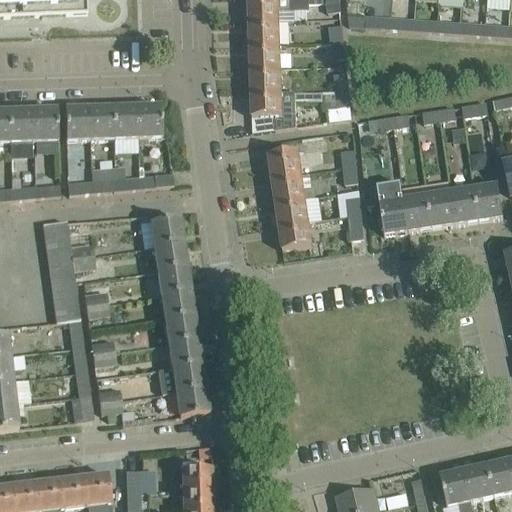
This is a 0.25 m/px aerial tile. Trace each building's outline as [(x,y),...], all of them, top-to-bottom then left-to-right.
[(0,0),(0,20),(87,17),(86,0),(0,0)] [(309,0),(293,3),(296,18),(312,14),(309,0)] [(338,0),(330,0),(325,1),(327,18),(340,16),(338,0)] [(278,2),(278,1),(248,2),(249,26),(279,25),(278,14),(290,13),(290,1),(278,2)] [(389,33),(413,35),(413,24),(414,15),(401,15),(401,23),(389,22),(389,33)] [(366,20),(348,18),(349,30),(352,31),(365,32),(366,20)] [(389,22),(366,20),(365,32),(389,33),(389,22)] [(413,24),(413,35),(436,37),(437,26),(413,24)] [(249,26),(250,50),(280,49),(279,25),(249,26)] [(461,27),(437,26),(436,37),(460,38),(461,27)] [(461,27),(460,38),(484,40),(485,29),(461,27)] [(484,40),(508,42),(509,31),(485,29),(484,40)] [(330,48),(343,46),(342,31),(329,32),(330,48)] [(343,46),(330,48),(323,48),(324,60),(331,59),(332,65),(345,63),(343,46)] [(286,48),(280,49),(250,50),(250,73),(280,72),(280,57),(286,57),(286,48)] [(250,73),(251,97),(281,96),(280,72),(250,73)] [(335,95),(348,94),(347,78),(333,80),(335,95)] [(348,94),(335,95),(336,111),(350,110),(348,94)] [(281,96),(251,97),(252,121),(273,121),(273,135),(296,131),(295,96),(281,96)] [(511,110),(511,101),(492,106),(494,115),(511,110)] [(463,122),(488,118),(486,108),(462,112),(463,122)] [(160,110),(136,111),(137,143),(161,142),(160,110)] [(88,112),(89,144),(113,143),(112,111),(88,112)] [(112,111),(113,143),(137,143),(136,111),(112,111)] [(65,145),(89,144),(88,112),(64,113),(65,145)] [(56,113),(32,114),(33,146),(57,145),(56,113)] [(454,113),(438,115),(440,126),(455,124),(454,113)] [(8,115),(9,147),(33,146),(32,114),(8,115)] [(0,115),(0,147),(9,147),(8,115),(0,115)] [(440,126),(438,115),(422,118),(424,128),(440,126)] [(391,122),(392,133),(409,131),(408,120),(391,122)] [(394,145),(390,121),(356,126),(359,150),(394,145)] [(94,197),(92,174),(90,150),(80,151),(82,175),(66,176),(68,199),(94,197)] [(268,160),(272,183),(301,179),(298,155),(268,160)] [(343,173),(357,172),(355,156),(341,157),(343,173)] [(123,171),(114,172),(116,195),(140,193),(139,181),(124,183),(123,171)] [(114,172),(92,174),(94,197),(116,195),(114,172)] [(357,172),(343,173),(344,189),(358,188),(357,172)] [(172,178),(156,180),(157,191),(173,190),(172,178)] [(301,180),(301,179),(272,183),(275,207),(305,203),(314,201),(313,191),(311,191),(309,179),(301,180)] [(35,191),(36,202),(60,200),(58,180),(35,182),(36,191),(35,191)] [(156,180),(139,181),(140,193),(157,191),(156,180)] [(23,192),(11,193),(12,204),(36,202),(35,191),(32,191),(32,186),(23,187),(23,192)] [(401,188),(377,191),(379,208),(381,216),(381,220),(384,240),(408,236),(403,204),(401,188)] [(474,194),(479,225),(503,222),(498,190),(474,194)] [(0,205),(12,204),(11,193),(0,193),(0,205)] [(451,197),(455,229),(479,225),(474,194),(451,197)] [(427,201),(432,232),(455,229),(451,197),(427,201)] [(403,204),(408,236),(432,232),(427,201),(403,204)] [(349,221),(361,220),(359,202),(347,204),(349,221)] [(275,207),(279,231),(308,227),(305,203),(275,207)] [(361,220),(349,221),(349,226),(351,245),(363,243),(361,223),(361,220)] [(150,227),(153,251),(183,247),(179,222),(150,227)] [(43,229),(45,241),(68,238),(66,226),(43,229)] [(308,227),(279,231),(282,255),(312,250),(310,238),(317,237),(315,226),(308,227)] [(45,241),(46,253),(69,250),(68,238),(45,241)] [(153,251),(157,276),(187,271),(183,247),(153,251)] [(70,252),(71,262),(71,264),(94,261),(92,249),(70,252)] [(70,252),(69,250),(46,253),(48,265),(71,262),(70,252)] [(71,264),(72,274),(73,276),(96,272),(94,261),(71,264)] [(48,265),(50,277),(72,274),(71,264),(71,262),(48,265)] [(190,295),(187,271),(157,276),(161,300),(190,295)] [(50,277),(51,289),(74,285),(73,276),(72,274),(50,277)] [(51,289),(53,301),(76,297),(74,285),(51,289)] [(161,300),(164,324),(194,320),(190,295),(161,300)] [(53,301),(54,312),(77,309),(76,297),(53,301)] [(86,312),(107,309),(106,297),(84,300),(86,312)] [(79,324),(77,309),(54,312),(56,327),(68,325),(79,324)] [(107,309),(86,312),(87,323),(109,320),(107,309)] [(198,344),(194,320),(164,324),(168,349),(198,344)] [(68,325),(72,354),(83,352),(79,324),(68,325)] [(0,338),(0,362),(10,361),(7,337),(0,338)] [(168,349),(172,373),(201,369),(198,344),(168,349)] [(92,360),(114,357),(112,346),(91,349),(92,360)] [(75,378),(87,376),(83,352),(72,354),(75,378)] [(114,357),(92,360),(94,372),(115,369),(114,357)] [(10,362),(10,361),(0,362),(0,386),(13,385),(11,375),(24,373),(23,360),(10,362)] [(172,373),(175,397),(205,393),(201,369),(172,373)] [(90,400),(87,376),(75,378),(79,402),(90,400)] [(0,386),(0,410),(15,409),(13,385),(0,386)] [(205,393),(175,397),(179,422),(209,417),(205,393)] [(98,397),(100,408),(120,405),(119,394),(98,397)] [(90,400),(79,402),(70,403),(74,427),(93,424),(90,400)] [(120,405),(100,408),(101,418),(122,416),(120,405)] [(15,409),(0,410),(0,434),(18,433),(15,409)] [(209,451),(198,452),(198,462),(210,461),(209,451)] [(511,473),(510,465),(487,470),(494,501),(511,497),(511,473)] [(470,507),(494,501),(487,470),(463,475),(470,507)] [(182,497),(212,497),(211,472),(181,473),(182,497)] [(471,511),(470,507),(463,475),(440,480),(447,511),(458,509),(458,511),(471,511)] [(125,477),(126,499),(140,498),(139,477),(125,477)] [(84,481),(87,511),(111,508),(107,478),(84,481)] [(60,484),(63,511),(77,511),(87,511),(84,481),(60,484)] [(36,487),(39,511),(63,511),(60,484),(36,487)] [(412,486),(417,508),(425,506),(421,485),(412,486)] [(12,490),(15,511),(39,511),(36,487),(12,490)] [(0,511),(15,511),(12,490),(0,490),(0,511)] [(378,511),(374,492),(336,500),(338,511),(378,511)] [(388,500),(390,511),(391,511),(411,507),(408,495),(388,500)] [(182,511),(212,511),(212,497),(182,497),(182,511)] [(139,511),(140,498),(126,499),(126,511),(139,511)]
